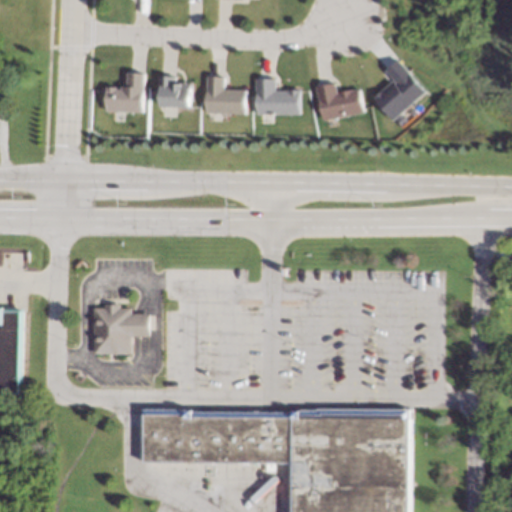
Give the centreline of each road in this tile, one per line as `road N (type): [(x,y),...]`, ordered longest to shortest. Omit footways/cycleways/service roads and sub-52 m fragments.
road 1 (secondary): [(511,185),(0,178)]
road 2 (secondary): [(0,222),(511,217)]
road 3 (residential): [(73,33),(283,39),(312,35),(347,16)]
road 4 (residential): [(74,0),(64,223)]
